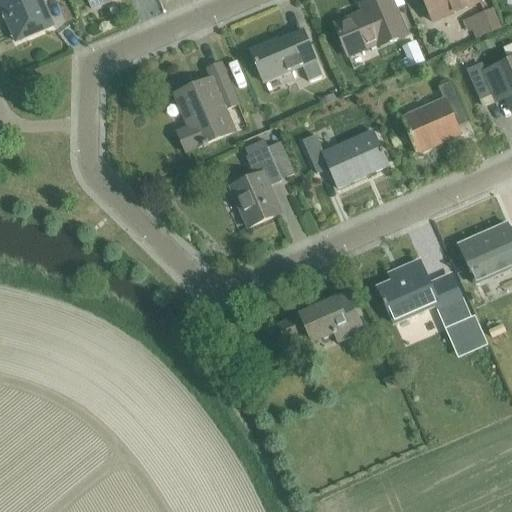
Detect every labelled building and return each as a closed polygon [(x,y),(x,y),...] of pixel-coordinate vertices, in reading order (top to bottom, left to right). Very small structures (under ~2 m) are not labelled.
[(0,0),(0,6),(13,37),(24,33),(26,38),(52,27),(40,0),(0,0)] [(87,0),(92,10),(116,0),(87,0)] [(362,13),(334,25),(348,58),(376,46),(377,49),(405,37),(389,0),(373,0),(359,6),(362,13)] [(479,0),(421,0),(432,23),(480,2),(479,0)] [(490,9),(479,13),(488,34),(499,29),(490,9)] [(266,45),(250,53),(264,84),(303,67),(310,83),(322,77),(303,33),(267,49),(266,45)] [(490,41),(474,49),(477,55),(481,53),(482,55),(494,49),(490,41)] [(406,62),(399,65),(402,72),(408,69),(409,71),(424,65),(415,45),(401,51),(406,62)] [(508,63),(484,73),(494,95),(503,91),(511,111),(511,46),(503,50),(508,63)] [(211,80),(174,96),(188,129),(177,134),(186,154),(235,133),(225,111),(238,106),(221,65),(207,71),(211,80)] [(469,124),(452,84),(439,90),(444,102),(401,121),(417,155),(460,136),(457,130),(469,124)] [(331,98),(319,104),(321,109),(333,104),(331,98)] [(323,155),(316,137),(302,143),(316,176),(328,170),(337,190),(388,168),(372,133),(323,155)] [(253,179),(230,189),(248,229),(279,215),(268,189),(281,183),(263,142),(244,151),(247,157),(244,159),(253,179)] [(511,269),(511,236),(507,225),(458,247),(475,286),(511,269)] [(405,278),(378,290),(393,325),(433,308),(439,321),(465,309),(451,278),(443,281),(429,287),(419,263),(401,271),(405,278)] [(511,278),(485,285),(487,297),(511,290),(511,278)] [(298,318),(278,327),(285,344),(306,335),(308,341),(320,336),(322,342),(333,337),(337,345),(363,333),(346,296),(335,301),(335,300),(298,317),(298,318)] [(469,321),(448,331),(458,354),(480,344),(469,321)] [(250,341),(235,347),(241,363),(257,356),(250,341)]
